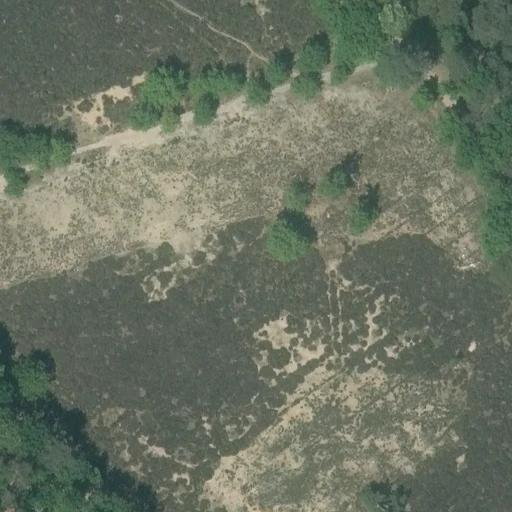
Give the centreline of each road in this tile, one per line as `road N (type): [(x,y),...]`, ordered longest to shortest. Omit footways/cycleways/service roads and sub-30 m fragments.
road 1 (track): [(511,183),(358,0)]
road 2 (track): [(108,511),(0,395)]
